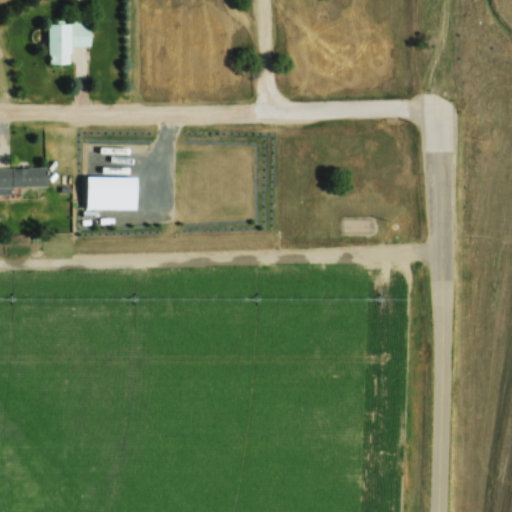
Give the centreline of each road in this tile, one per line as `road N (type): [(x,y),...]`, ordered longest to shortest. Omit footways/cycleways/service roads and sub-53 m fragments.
road 1 (residential): [(437,129),(410,106),(0,113)]
road 2 (residential): [(434,511),(445,376),(437,129)]
